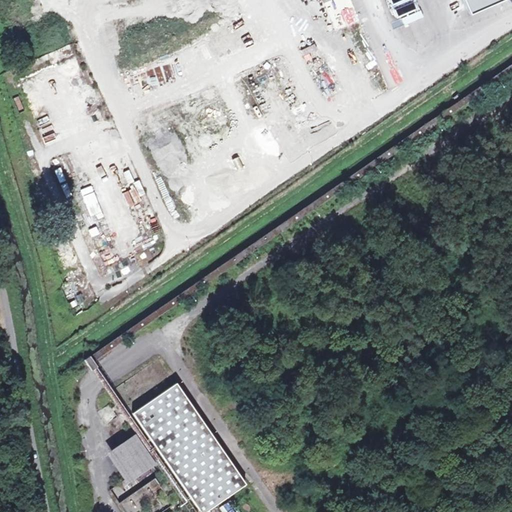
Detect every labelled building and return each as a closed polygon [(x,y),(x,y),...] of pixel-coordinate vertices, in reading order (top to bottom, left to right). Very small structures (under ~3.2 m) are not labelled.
[(508,76),(505,69),(498,74),(425,125),(429,131),(508,76)] [(429,131),(425,125),(343,182),(346,189),(429,131)] [(346,189),(343,182),(245,249),(91,357),(98,368),(104,363),(101,359),(346,189)] [(196,511),(206,511),(244,488),(178,383),(133,412),(196,511)] [(135,435),(105,454),(122,481),(110,489),(123,511),(131,511),(162,493),(153,479),(159,474),(135,435)] [(222,511),(234,511),(228,502),(220,507),(222,511)]
